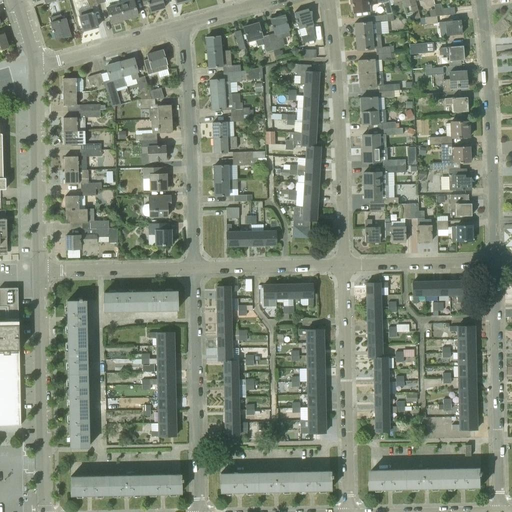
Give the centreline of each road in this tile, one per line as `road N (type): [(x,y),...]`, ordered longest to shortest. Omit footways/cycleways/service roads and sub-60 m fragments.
road 1 (residential): [(343,263),(328,0)]
road 2 (residential): [(493,261),(480,0)]
road 3 (residential): [(494,511),(493,261)]
road 4 (residential): [(348,511),(343,263)]
road 5 (residential): [(199,511),(194,266)]
road 6 (residential): [(194,266),(181,24)]
road 7 (residential): [(44,511),(39,279)]
road 8 (residential): [(38,271),(35,66)]
road 9 (residential): [(38,271),(194,266)]
road 10 (residential): [(35,66),(181,24)]
road 11 (residential): [(343,263),(493,261)]
road 12 (residential): [(194,266),(343,263)]
